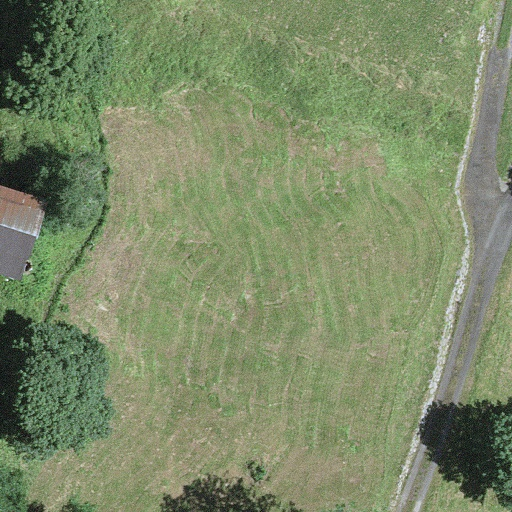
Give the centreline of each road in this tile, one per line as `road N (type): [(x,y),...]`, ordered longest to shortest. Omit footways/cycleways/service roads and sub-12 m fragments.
road 1 (track): [(409,511),(440,445),(490,250),(511,210)]
road 2 (track): [(490,250),(511,21)]
